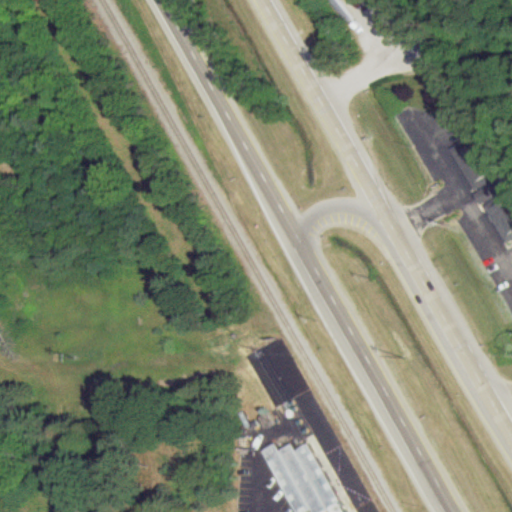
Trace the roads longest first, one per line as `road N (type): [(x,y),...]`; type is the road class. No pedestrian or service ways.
road 1 (trunk): [(309,252),(457,511)]
road 2 (trunk): [(166,0),(309,252)]
road 3 (trunk): [(402,238),(266,0)]
road 4 (trunk): [(511,433),(402,238)]
